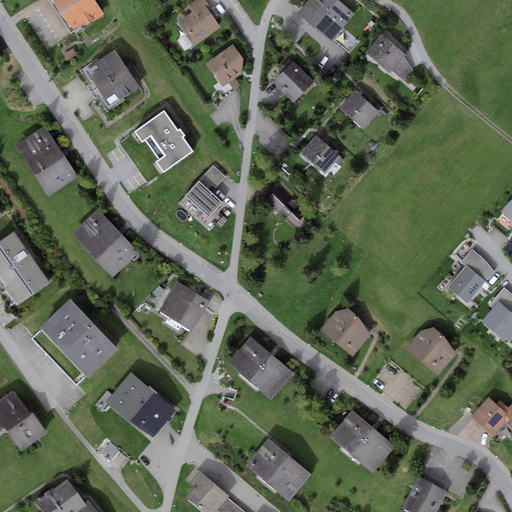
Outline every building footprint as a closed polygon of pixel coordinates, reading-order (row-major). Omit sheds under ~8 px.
[(104,14),(94,0),(53,0),(74,29),(83,22),(86,26),(104,14)] [(355,14),(338,0),(309,0),(298,13),(331,41),(355,14)] [(221,28),(205,4),(177,22),(192,46),(221,28)] [(406,55),(382,35),(364,55),(388,76),(392,71),(404,81),(413,71),(404,57),(406,55)] [(250,69),(234,45),(206,63),(222,87),(250,69)] [(139,88),(114,50),(94,63),(99,70),(90,76),(105,99),(115,93),(120,100),(139,88)] [(314,82),(293,61),(273,82),(294,103),(314,82)] [(366,102),(355,91),(340,108),(351,118),(366,102)] [(378,112),(366,102),(351,118),(363,129),(378,112)] [(193,150),(165,111),(136,132),(143,141),(151,135),(166,155),(157,161),(163,171),(193,150)] [(79,177),(45,126),(15,145),(49,197),(79,177)] [(328,145),(316,135),(301,153),(313,163),(328,145)] [(340,156),(328,145),(313,163),(325,173),(340,156)] [(225,203),(200,182),(186,199),(211,220),(225,203)] [(306,212),(279,186),(267,198),(295,224),(306,212)] [(511,198),(501,211),(511,219),(511,198)] [(138,252),(98,210),(72,234),(112,277),(138,252)] [(50,282),(14,232),(0,241),(0,278),(18,304),(50,282)] [(486,260),(472,249),(461,262),(466,266),(448,287),(467,303),(494,271),(486,260)] [(211,302),(176,281),(158,311),(193,332),(211,302)] [(511,294),(504,287),(489,305),(493,308),(482,321),(509,343),(511,339),(511,294)] [(118,348),(70,300),(40,329),(87,378),(118,348)] [(348,308),(335,311),(321,331),(351,356),(371,335),(360,318),(348,308)] [(434,327),(421,330),(406,350),(438,375),(457,353),(444,336),(434,327)] [(293,372),(250,338),(228,365),(271,399),(293,372)] [(176,410),(131,373),(107,401),(152,438),(176,410)] [(30,415),(13,391),(0,400),(0,428),(1,430),(4,428),(5,430),(21,452),(47,433),(33,413),(30,415)] [(489,398),(471,417),(494,437),(505,425),(511,430),(511,432),(511,439),(511,438),(511,404),(508,408),(500,400),(497,404),(489,398)] [(395,446),(352,411),(330,437),(372,473),(395,446)] [(312,474),(269,439),(246,466),(289,501),(312,474)] [(216,511),(229,497),(200,471),(190,483),(195,487),(186,497),(203,511),(216,511)] [(408,511),(435,511),(446,491),(418,476),(401,508),(408,511)] [(77,511),(87,505),(67,479),(37,502),(44,511),(77,511)] [(97,511),(90,502),(87,505),(77,511),(97,511)]
